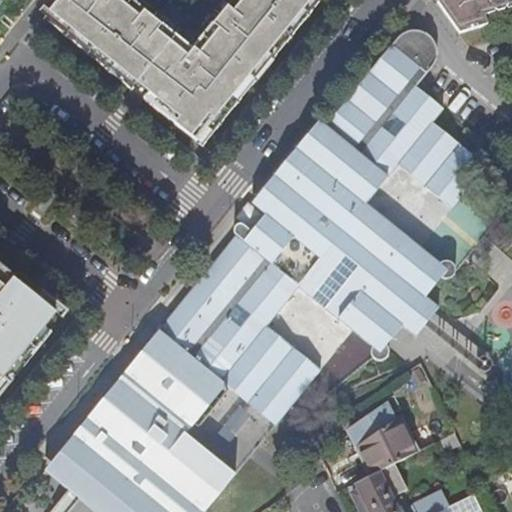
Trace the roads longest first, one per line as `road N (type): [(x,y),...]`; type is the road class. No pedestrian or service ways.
road 1 (residential): [(386,0),(211,210)]
road 2 (residential): [(211,210),(38,72),(18,67),(0,79)]
road 3 (residential): [(130,312),(0,479)]
road 4 (residential): [(0,207),(130,312)]
road 5 (unclassified): [(404,0),(464,73),(511,109)]
road 6 (residential): [(211,210),(130,312)]
